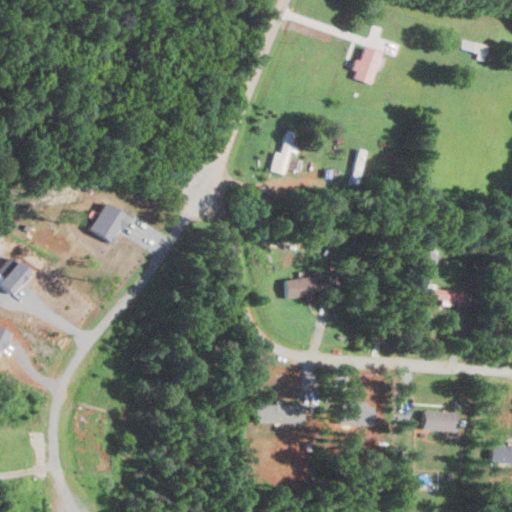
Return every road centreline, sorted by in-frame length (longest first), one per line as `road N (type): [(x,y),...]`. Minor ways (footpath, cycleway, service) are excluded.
road 1 (residential): [(511,374),(289,360),(263,348),(240,312),(213,169)]
road 2 (residential): [(195,198),(225,151),(283,0)]
